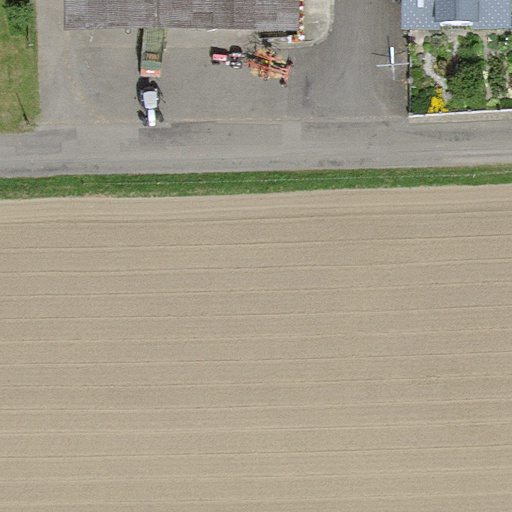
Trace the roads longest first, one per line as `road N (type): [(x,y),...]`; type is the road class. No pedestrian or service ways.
road 1 (unclassified): [(511,141),(0,156)]
road 2 (track): [(363,147),(360,0)]
